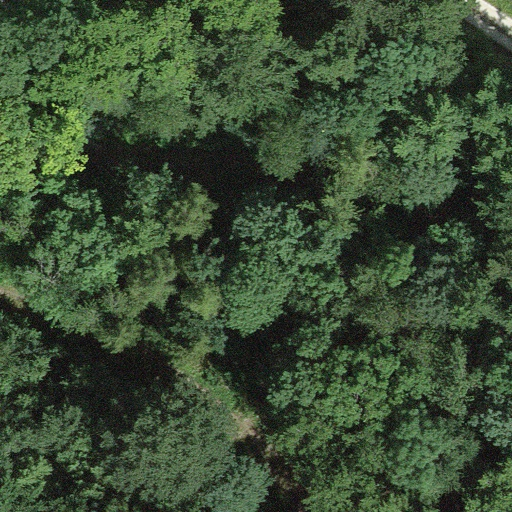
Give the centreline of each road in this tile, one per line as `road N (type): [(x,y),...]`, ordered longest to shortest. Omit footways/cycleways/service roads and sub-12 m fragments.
road 1 (track): [(511,241),(350,178),(221,157),(0,162)]
road 2 (track): [(0,303),(183,384),(316,511)]
